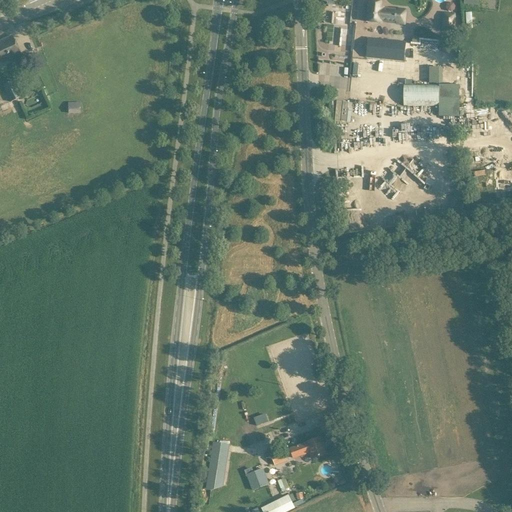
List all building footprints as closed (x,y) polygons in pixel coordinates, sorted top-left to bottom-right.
[(366,22),(397,25),(398,11),(380,9),(381,2),(368,1),(366,22)] [(350,6),(337,4),(332,41),(336,42),(337,37),(342,37),(342,40),(351,42),(353,25),(348,24),(350,6)] [(444,13),(443,30),(453,31),(454,14),(444,13)] [(0,41),(0,63),(9,60),(11,64),(22,58),(12,36),(0,41)] [(368,38),(366,58),(404,62),(406,42),(368,38)] [(336,56),(336,64),(345,64),(345,56),(336,56)] [(430,68),(430,83),(442,83),(442,68),(430,68)] [(1,86),(10,103),(20,98),(12,81),(1,86)] [(439,85),(439,116),(459,116),(459,85),(439,85)] [(80,114),(80,103),(68,103),(68,114),(80,114)] [(256,426),(267,421),(263,413),(253,417),(256,426)] [(320,438),(311,441),(289,449),(293,459),(309,453),(312,459),(326,454),(320,438)] [(209,474),(206,488),(211,489),(223,485),(225,477),(230,443),(214,441),(209,474)] [(287,461),(284,451),(271,456),(275,466),(287,461)] [(251,469),(245,471),(252,492),(264,487),(258,471),(253,473),(251,469)] [(282,511),(276,501),(261,508),(263,511),(282,511)]
